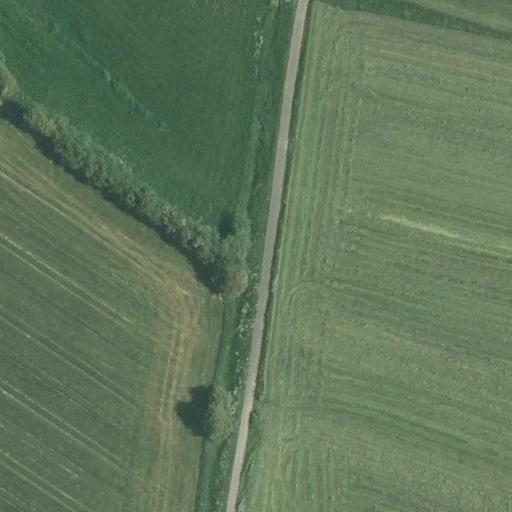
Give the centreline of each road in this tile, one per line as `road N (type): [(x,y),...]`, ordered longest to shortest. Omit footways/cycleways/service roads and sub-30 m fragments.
road 1 (track): [(247,386),(303,0)]
road 2 (track): [(247,386),(511,473)]
road 3 (track): [(234,511),(247,386)]
